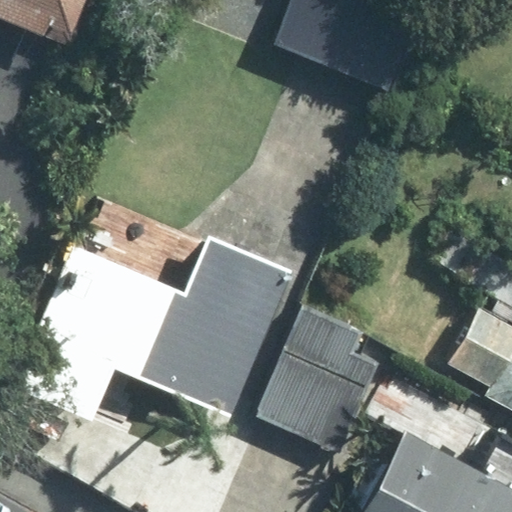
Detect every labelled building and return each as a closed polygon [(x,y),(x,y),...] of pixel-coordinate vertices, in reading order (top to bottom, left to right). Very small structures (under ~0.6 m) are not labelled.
[(28,21),(52,31),(64,0),(0,0),(0,23),(23,33),(28,21)] [(374,0),(277,0),(260,43),(377,91),(409,14),(374,0)] [(511,101),(495,134),(511,142),(511,101)] [(511,260),(445,225),(425,261),(476,288),(437,362),(479,385),(475,392),(511,411),(511,260)] [(100,366),(219,416),(281,268),(192,231),(168,289),(62,244),(2,387),(78,419),(100,366)] [(293,302),(246,414),(333,450),(370,360),(344,349),(353,327),(293,302)] [(337,511),(511,511),(511,495),(382,427),(337,511)]
